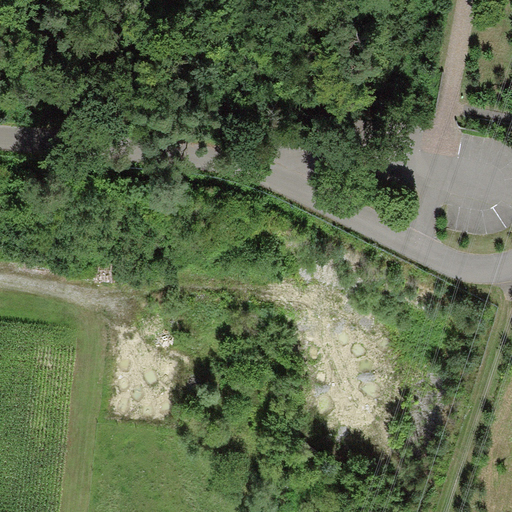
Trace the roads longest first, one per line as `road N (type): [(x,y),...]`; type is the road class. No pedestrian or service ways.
road 1 (unclassified): [(0,141),(205,159),(481,277),(511,267)]
road 2 (track): [(405,245),(438,182),(469,0)]
road 3 (track): [(504,270),(490,357),(445,511)]
